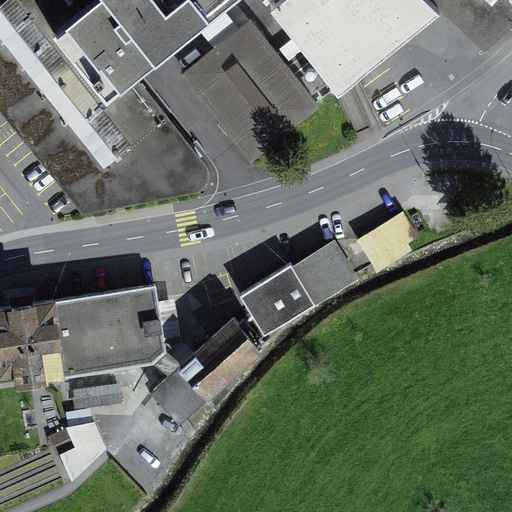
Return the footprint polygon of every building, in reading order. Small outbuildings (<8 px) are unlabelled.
[(511,0),(0,0),(0,114),(83,218),(192,198),(203,195),(208,187),(210,177),(206,168),(143,84),(205,37),(214,49),(181,78),(249,163),(320,110),(251,23),(239,31),(229,18),(250,0),(286,0),(269,13),(337,105),(444,21),(492,57),(511,34),(511,0)] [(420,235),(403,207),(356,235),(377,269),(413,248),(409,241),(420,235)] [(240,288),(265,330),(358,272),(336,234),(294,261),(291,257),(240,288)] [(153,355),(167,344),(157,276),(57,293),(56,286),(0,295),(0,368),(16,365),(17,376),(153,355)] [(150,384),(181,416),(207,391),(216,401),(245,367),(238,363),(265,338),(233,306),(182,355),(174,349),(167,344),(153,355),(161,362),(168,368),(150,384)] [(121,381),(74,387),(74,397),(72,397),(74,407),(123,400),(121,381)] [(95,418),(65,423),(66,426),(48,434),(56,450),(59,449),(72,478),(106,445),(95,418)]
